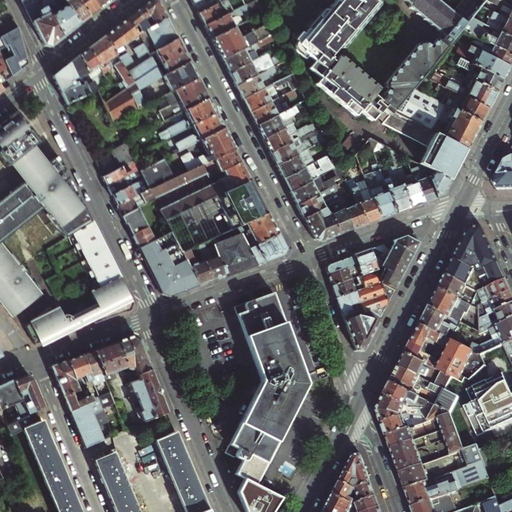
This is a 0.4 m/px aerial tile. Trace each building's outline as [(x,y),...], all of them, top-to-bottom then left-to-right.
[(55,44),(62,38),(46,7),(40,10),(36,4),(42,1),(41,0),(20,0),(44,47),(49,48),(55,44)] [(71,31),(79,26),(62,0),(60,0),(53,4),(52,1),(51,0),(41,0),(42,1),(46,7),(62,38),(71,31)] [(85,21),(90,17),(79,0),(62,0),(79,26),(85,21)] [(94,13),(99,9),(93,0),(79,0),(90,17),(94,13)] [(105,5),(110,1),(108,0),(93,0),(99,9),(105,5)] [(154,0),(150,0),(142,7),(148,18),(153,14),(157,23),(167,18),(163,10),(158,1),(154,0)] [(211,0),(190,0),(191,1),(198,14),(214,5),(211,0)] [(226,0),(224,0),(220,2),(214,5),(198,14),(201,20),(204,26),(229,14),(226,8),(230,5),(226,0)] [(418,44),(385,84),(385,88),(387,89),(382,94),(376,90),(378,88),(339,56),(334,62),(329,58),(337,47),(339,48),(343,48),(379,4),(378,0),(377,0),(333,0),(335,1),(326,12),(323,10),(318,17),(303,36),(299,33),(294,40),(297,43),(296,45),(293,47),(293,48),(292,49),(292,50),(293,51),(311,66),(309,69),(320,79),(315,84),(355,118),(360,112),(372,123),(377,117),(384,123),(382,125),(427,149),(427,151),(423,157),(419,165),(421,167),(424,168),(429,171),(432,173),(450,182),(454,174),(455,172),(466,150),(442,137),(392,112),(412,88),(460,30),(470,18),(476,11),(480,6),(485,0),(459,0),(450,11),(443,5),(444,5),(443,4),(442,4),(439,2),(440,1),(438,0),(438,1),(436,0),(403,0),(404,1),(405,1),(410,5),(409,6),(410,6),(409,7),(410,8),(411,7),(417,12),(416,13),(417,14),(418,13),(424,18),(423,19),(424,20),(425,19),(430,24),(431,26),(432,25),(438,29),(437,30),(438,31),(439,31),(445,36),(440,42),(436,39),(429,47),(424,43),(418,44)] [(511,6),(498,0),(485,0),(480,6),(485,8),(488,2),(497,7),(494,13),(511,22),(511,6)] [(0,2),(0,12),(8,9),(4,1),(0,2)] [(229,14),(204,26),(207,33),(211,40),(235,28),(243,23),(240,17),(251,12),(247,4),(229,14)] [(499,33),(511,39),(511,22),(494,13),(485,8),(480,6),(476,11),(487,17),(488,15),(491,16),(485,26),(499,33)] [(135,12),(128,18),(134,28),(137,26),(139,30),(136,32),(137,34),(152,25),(151,23),(148,18),(142,7),(135,12)] [(0,24),(13,19),(8,9),(0,12),(0,24)] [(119,25),(118,26),(128,43),(130,42),(135,38),(135,41),(137,43),(132,46),(133,49),(142,42),(141,40),(137,34),(136,32),(134,28),(128,18),(124,21),(119,25)] [(173,30),(167,18),(157,23),(154,24),(152,25),(137,34),(141,40),(148,36),(155,50),(177,39),(173,30)] [(484,42),(511,56),(511,39),(499,33),(495,40),(479,32),(483,25),(470,18),(460,30),(469,34),(474,37),(484,42)] [(13,19),(0,24),(0,37),(18,28),(13,19)] [(235,28),(211,40),(217,53),(221,61),(273,35),(268,24),(253,32),(252,30),(239,36),(235,28)] [(109,33),(104,37),(118,60),(127,53),(126,51),(121,54),(120,53),(118,51),(128,43),(118,26),(109,33)] [(18,28),(0,37),(0,54),(7,69),(12,77),(27,64),(18,29),(18,28)] [(461,43),(509,68),(511,61),(511,60),(511,56),(484,42),(480,49),(477,47),(477,45),(472,42),(474,37),(469,34),(466,39),(467,40),(466,41),(462,40),(461,43)] [(273,35),(221,61),(225,68),(228,74),(258,59),(254,51),(276,40),(273,35)] [(96,43),(88,49),(105,78),(109,84),(104,87),(97,91),(103,103),(133,83),(127,73),(125,71),(123,68),(118,60),(104,37),(96,43)] [(177,39),(155,50),(154,51),(160,62),(183,50),(181,46),(177,39)] [(505,74),(509,68),(461,43),(456,41),(454,45),(459,48),(466,52),(465,53),(467,54),(464,61),(502,81),(505,74)] [(142,42),(133,49),(136,53),(139,57),(147,52),(142,42)] [(84,52),(79,56),(97,90),(97,91),(104,87),(100,81),(105,78),(88,49),(84,52)] [(183,50),(160,62),(166,74),(189,62),(187,57),(183,50)] [(130,58),(127,53),(118,60),(123,68),(126,66),(133,62),(130,58)] [(258,59),(228,74),(231,80),(235,87),(274,67),(269,58),(267,54),(258,59)] [(499,87),(502,81),(464,61),(452,55),(448,62),(468,72),(465,77),(496,93),(499,87)] [(74,60),(69,64),(81,88),(76,89),(75,87),(71,89),(70,89),(61,93),(67,105),(97,90),(79,56),(74,60)] [(143,63),(149,72),(156,68),(156,66),(154,64),(153,62),(150,57),(147,60),(143,63)] [(189,62),(166,74),(161,76),(170,93),(198,79),(195,73),(189,62)] [(135,68),(142,77),(149,72),(143,63),(139,65),(135,68)] [(60,71),(52,77),(61,93),(70,89),(71,89),(75,87),(76,89),(81,88),(69,64),(60,71)] [(274,67),(235,87),(238,94),(242,100),(263,89),(258,81),(260,80),(264,81),(268,79),(269,76),(275,73),(276,70),(274,67)] [(161,76),(156,68),(149,72),(142,77),(133,83),(103,103),(113,122),(147,104),(139,90),(161,76)] [(131,70),(127,73),(133,83),(142,77),(135,68),(131,70)] [(493,99),(496,93),(465,77),(459,87),(447,81),(446,84),(439,80),(437,84),(487,110),(493,99)] [(198,79),(170,93),(164,96),(168,105),(157,110),(162,121),(184,111),(208,99),(203,90),(198,79)] [(263,89),(242,100),(245,107),(248,113),(278,98),(274,90),(280,87),(283,83),(281,80),(263,89)] [(484,115),(487,110),(437,84),(432,82),(431,85),(436,88),(435,90),(440,92),(441,91),(445,93),(444,95),(445,97),(442,103),(456,111),(480,123),(484,115)] [(306,101),(299,87),(283,96),(284,99),(295,93),(300,104),(306,101)] [(476,131),(480,123),(456,111),(442,103),(412,88),(392,112),(442,137),(466,150),(468,146),(476,131)] [(278,98),(248,113),(252,120),(255,127),(285,112),(278,98)] [(208,99),(184,111),(188,120),(186,121),(186,120),(184,120),(160,132),(163,139),(191,125),(215,113),(213,108),(208,99)] [(306,101),(300,104),(298,104),(305,118),(312,114),(306,101)] [(285,112),(255,127),(259,134),(262,140),(291,125),(293,124),(290,118),(293,116),(292,115),(296,113),(293,107),(285,112)] [(215,113),(191,125),(196,136),(194,137),(193,136),(192,135),(174,143),(178,151),(200,140),(223,128),(220,121),(215,113)] [(0,126),(0,162),(4,167),(6,165),(19,183),(41,210),(64,240),(71,235),(90,224),(87,218),(68,179),(56,154),(52,157),(46,162),(35,148),(38,146),(19,122),(22,120),(17,114),(0,126)] [(291,125),(262,140),(266,146),(269,153),(297,138),(308,132),(307,129),(304,128),(298,131),(295,130),(294,131),(291,125)] [(229,139),(223,128),(200,140),(208,156),(205,157),(204,155),(202,155),(202,156),(190,161),(187,155),(186,154),(180,157),(185,169),(183,169),(183,173),(192,169),(202,164),(234,149),(229,139)] [(360,139),(352,133),(340,147),(348,154),(360,139)] [(297,138),(269,153),(272,159),(275,166),(307,150),(325,140),(322,134),(301,144),(297,138)] [(369,139),(368,141),(372,153),(385,148),(369,139)] [(135,161),(125,141),(110,148),(121,168),(122,168),(135,161)] [(511,148),(502,168),(498,176),(511,175),(511,148)] [(234,149),(202,164),(206,173),(208,177),(223,170),(240,162),(238,157),(234,149)] [(388,149),(394,167),(409,209),(418,206),(422,204),(414,183),(412,176),(405,179),(395,153),(388,149)] [(307,150),(275,166),(279,173),(282,179),(312,164),(314,163),(307,150)] [(312,164),(282,179),(285,186),(289,192),(318,176),(332,170),(338,167),(333,158),(328,161),(326,157),(316,162),(318,168),(315,170),(312,164)] [(163,158),(139,170),(140,173),(143,179),(146,185),(149,189),(158,185),(168,180),(172,178),(170,174),(175,172),(172,165),(167,168),(163,158)] [(412,176),(414,183),(421,181),(417,168),(421,167),(419,165),(405,158),(412,176)] [(242,165),(240,162),(223,170),(224,173),(226,176),(218,179),(219,181),(221,185),(224,192),(250,180),(246,173),(242,165)] [(202,164),(192,169),(196,178),(201,175),(206,173),(202,164)] [(363,177),(364,181),(379,220),(388,217),(395,214),(385,185),(383,181),(377,165),(369,168),(371,174),(363,177)] [(122,168),(121,168),(103,178),(105,182),(107,186),(139,170),(137,167),(134,169),(134,167),(124,172),(122,168)] [(318,176),(289,192),(292,199),(296,205),(336,184),(344,180),(338,167),(332,170),(335,175),(321,182),(318,176)] [(392,183),(385,185),(395,214),(403,211),(409,209),(394,167),(387,169),(390,178),(392,183)] [(424,168),(421,167),(417,168),(421,181),(414,183),(422,204),(431,201),(436,199),(428,180),(426,175),(424,168)] [(192,169),(182,173),(186,182),(191,180),(196,178),(192,169)] [(139,170),(107,186),(109,191),(111,195),(131,185),(129,181),(138,176),(137,174),(140,173),(139,170)] [(186,182),(182,173),(178,175),(182,184),(186,182)] [(432,173),(428,180),(436,199),(443,197),(447,189),(450,182),(432,173)] [(182,184),(178,175),(172,178),(168,180),(173,189),(178,186),(182,184)] [(511,190),(511,175),(498,176),(495,180),(493,184),(497,190),(511,190)] [(131,185),(111,195),(114,201),(117,206),(133,197),(129,190),(133,189),(136,190),(146,185),(143,179),(131,185)] [(168,180),(158,185),(163,193),(168,191),(173,189),(168,180)] [(259,198),(250,180),(224,192),(216,195),(233,228),(267,213),(259,198)] [(216,195),(224,192),(221,185),(219,181),(215,183),(211,185),(216,195)] [(346,183),(351,193),(352,196),(356,204),(366,225),(375,222),(379,220),(364,181),(350,186),(350,185),(350,184),(349,182),(346,183)] [(0,242),(36,214),(41,210),(19,183),(5,194),(3,192),(0,194),(0,242)] [(336,184),(296,205),(299,212),(302,218),(324,207),(332,203),(329,195),(337,191),(335,189),(338,187),(336,184)] [(158,185),(149,189),(153,198),(158,195),(163,193),(158,185)] [(207,199),(216,195),(211,185),(206,187),(202,189),(207,199)] [(153,198),(149,189),(139,194),(144,204),(154,199),(153,198)] [(199,203),(207,199),(202,189),(198,191),(194,193),(199,203)] [(190,207),(199,203),(194,193),(189,195),(185,197),(190,207)] [(351,193),(338,200),(352,230),(361,227),(366,225),(356,204),(347,208),(346,206),(348,203),(345,199),(352,196),(351,193)] [(133,197),(117,206),(119,210),(122,216),(136,208),(133,201),(136,199),(135,196),(133,197)] [(182,211),(190,207),(185,197),(181,199),(177,201),(182,211)] [(338,200),(332,203),(324,207),(326,211),(327,214),(338,235),(347,232),(352,230),(338,200)] [(172,216),(182,211),(177,201),(172,203),(168,205),(172,216)] [(164,220),(172,216),(168,205),(163,207),(159,209),(164,220)] [(136,208),(122,216),(121,217),(124,224),(125,223),(128,228),(132,237),(131,237),(135,245),(136,244),(138,249),(154,240),(138,207),(136,208)] [(324,207),(302,218),(309,232),(313,239),(320,242),(338,235),(327,214),(321,217),(319,215),(326,211),(324,207)] [(272,224),(267,213),(233,228),(230,230),(233,236),(240,233),(248,249),(278,235),(272,224)] [(94,231),(90,224),(71,235),(77,248),(97,238),(94,231)] [(466,238),(455,260),(474,270),(478,262),(485,266),(497,260),(494,254),(483,229),(471,229),(466,238)] [(180,293),(197,286),(181,253),(170,232),(154,240),(138,249),(161,295),(169,297),(180,293)] [(241,270),(256,265),(248,249),(240,233),(233,236),(215,242),(214,240),(211,241),(214,249),(224,277),(241,270)] [(392,243),(413,254),(416,247),(418,243),(414,233),(392,241),(392,243)] [(282,244),(278,235),(248,249),(256,265),(271,260),(283,255),(285,249),(282,244)] [(101,246),(97,238),(77,248),(84,262),(104,252),(101,246)] [(384,253),(407,265),(411,258),(413,254),(392,243),(392,241),(373,248),(384,253)] [(219,278),(224,277),(214,249),(208,252),(204,242),(197,245),(201,254),(211,281),(219,278)] [(0,302),(4,307),(11,315),(37,294),(28,282),(30,280),(10,254),(8,256),(0,246),(0,302)] [(206,283),(211,281),(201,254),(194,256),(193,258),(189,249),(181,253),(197,286),(206,283)] [(360,253),(352,256),(355,264),(359,275),(375,269),(373,263),(369,252),(368,250),(360,253)] [(108,260),(104,252),(84,262),(91,276),(111,266),(108,260)] [(383,269),(401,277),(405,270),(407,265),(384,253),(381,259),(369,252),(373,263),(383,269)] [(326,272),(327,274),(346,267),(352,265),(355,264),(352,256),(343,260),(327,266),(325,269),(326,272)] [(475,271),(474,270),(455,260),(451,268),(447,276),(479,293),(479,279),(473,275),(475,271)] [(475,271),(473,275),(479,279),(479,293),(506,280),(502,270),(497,260),(485,266),(478,262),(474,270),(475,271)] [(329,280),(331,286),(350,279),(356,277),(359,275),(355,264),(352,265),(354,271),(350,272),(350,274),(349,274),(346,267),(327,274),(329,280)] [(115,274),(111,266),(91,276),(98,289),(118,279),(115,274)] [(377,275),(375,269),(359,275),(364,288),(372,310),(371,310),(380,317),(385,309),(387,303),(380,282),(377,275)] [(380,282),(394,290),(398,282),(401,277),(383,269),(381,274),(377,275),(380,282)] [(334,294),(336,298),(364,288),(359,275),(356,277),(359,284),(353,286),(350,279),(331,286),(334,294)] [(57,276),(46,282),(50,290),(62,285),(57,276)] [(479,293),(447,276),(444,282),(439,290),(472,306),(472,307),(479,293)] [(130,305),(118,279),(98,289),(89,294),(95,305),(68,318),(67,317),(65,316),(63,316),(62,316),(58,309),(52,312),(49,308),(24,327),(28,333),(32,342),(34,345),(41,342),(41,344),(50,339),(56,337),(79,329),(77,326),(88,320),(90,324),(92,324),(128,311),(130,305)] [(506,280),(479,293),(472,307),(475,308),(511,292),(509,286),(506,280)] [(380,282),(387,303),(392,295),(394,290),(380,282)] [(62,285),(50,290),(54,300),(66,294),(62,285)] [(344,321),(371,310),(372,310),(364,288),(336,298),(340,309),(344,321)] [(467,315),(472,306),(439,290),(435,299),(430,308),(460,323),(465,314),(467,315)] [(511,292),(475,308),(480,311),(480,320),(490,315),(496,312),(511,305),(511,292)] [(244,480),(255,487),(302,396),(307,387),(273,294),(234,309),(261,384),(230,448),(226,456),(235,461),(236,458),(242,462),(235,476),(244,480)] [(511,305),(496,312),(499,319),(493,322),(490,315),(480,320),(480,333),(481,335),(489,331),(511,320),(511,305)] [(460,328),(462,324),(460,323),(430,308),(428,312),(425,317),(452,330),(458,333),(459,331),(460,331),(460,330),(459,330),(460,329),(460,328)] [(371,310),(344,321),(355,351),(362,352),(371,334),(380,317),(371,310)] [(447,339),(452,330),(425,317),(423,321),(421,326),(447,339)] [(511,320),(489,331),(494,340),(481,346),(482,356),(504,345),(511,341),(511,320)] [(447,339),(421,326),(417,333),(412,343),(425,349),(430,340),(448,349),(441,363),(437,371),(453,378),(459,382),(474,352),(470,350),(447,339)] [(94,352),(104,376),(104,377),(126,369),(126,371),(130,372),(132,378),(129,379),(131,383),(126,385),(131,400),(136,399),(138,403),(133,405),(140,424),(167,414),(161,399),(151,372),(140,343),(132,337),(105,347),(98,350),(94,352)] [(409,348),(406,354),(437,371),(441,363),(440,362),(437,366),(435,365),(433,365),(431,365),(434,359),(430,357),(432,354),(427,352),(425,349),(412,343),(409,348)] [(482,356),(481,346),(481,347),(474,344),(470,350),(474,352),(482,356)] [(82,356),(93,381),(104,376),(94,352),(88,354),(82,356)] [(453,378),(437,371),(406,354),(403,361),(399,368),(423,380),(446,392),(453,378)] [(78,387),(87,383),(93,381),(82,356),(75,359),(67,362),(78,387)] [(51,367),(64,397),(80,390),(79,389),(88,386),(87,383),(78,387),(67,362),(60,364),(51,367)] [(475,376),(484,368),(478,363),(469,373),(475,376)] [(395,375),(391,384),(419,398),(423,390),(435,396),(438,396),(433,405),(451,415),(459,399),(446,392),(430,384),(423,380),(399,368),(395,375)] [(511,386),(509,388),(502,373),(467,389),(472,401),(465,405),(480,438),(511,422),(511,386)] [(22,378),(13,381),(28,415),(37,411),(43,409),(40,401),(32,380),(25,377),(22,378)] [(8,383),(0,386),(0,411),(13,406),(19,419),(5,425),(6,427),(10,436),(23,429),(31,426),(27,415),(28,415),(13,381),(8,383)] [(385,394),(385,396),(410,409),(425,410),(429,403),(419,398),(391,384),(388,389),(385,394)] [(64,397),(70,413),(94,402),(94,400),(88,386),(79,389),(80,390),(64,397)] [(381,425),(409,416),(422,416),(423,420),(425,424),(432,421),(451,415),(433,405),(429,403),(425,410),(410,409),(385,396),(381,403),(376,411),(381,425)] [(72,419),(74,423),(105,411),(99,397),(94,400),(94,402),(70,413),(72,419)] [(39,417),(37,411),(28,415),(27,415),(31,426),(41,421),(39,417)] [(77,429),(79,435),(97,428),(96,426),(108,421),(105,411),(74,423),(77,429)] [(455,427),(451,415),(432,421),(436,433),(440,432),(455,427)] [(423,420),(410,420),(409,416),(381,425),(384,431),(386,438),(414,428),(425,424),(423,420)] [(46,432),(41,421),(31,426),(23,429),(57,511),(79,511),(71,493),(60,466),(53,449),(46,432)] [(83,443),(85,449),(103,441),(100,431),(104,429),(103,425),(109,423),(108,421),(96,426),(97,428),(79,435),(83,443)] [(464,451),(455,427),(440,432),(449,456),(464,451)] [(414,428),(386,438),(388,444),(390,450),(414,441),(418,440),(414,428)] [(137,511),(112,453),(93,461),(100,479),(114,511),(207,511),(196,485),(181,448),(174,432),(165,436),(165,438),(155,441),(156,444),(184,511),(137,511)] [(423,466),(414,441),(390,450),(393,458),(398,469),(399,474),(423,466)] [(454,473),(483,463),(479,452),(477,446),(464,451),(449,456),(441,459),(444,469),(431,473),(430,476),(427,477),(426,474),(429,473),(428,471),(425,472),(423,466),(399,474),(402,482),(405,491),(427,483),(454,473)] [(479,452),(483,463),(486,470),(494,467),(487,448),(479,452)] [(347,469),(340,482),(355,490),(357,489),(371,484),(361,456),(354,456),(347,469)] [(450,494),(489,480),(486,470),(483,463),(454,473),(457,484),(451,486),(450,484),(436,489),(437,493),(431,495),(427,483),(405,491),(409,502),(412,509),(450,494)] [(270,511),(277,501),(255,487),(244,480),(236,494),(242,509),(243,511),(270,511)] [(355,490),(340,482),(337,489),(334,496),(349,504),(354,492),(355,490)] [(371,484),(357,489),(362,503),(376,498),(373,491),(371,484)] [(456,511),(450,494),(412,509),(412,511),(456,511)] [(351,505),(349,504),(334,496),(329,504),(325,511),(353,511),(354,506),(351,505)] [(376,498),(362,503),(354,506),(353,511),(368,511),(380,508),(378,503),(376,498)] [(501,511),(500,508),(496,498),(459,511),(501,511)] [(501,511),(511,511),(511,502),(500,508),(501,511)]
